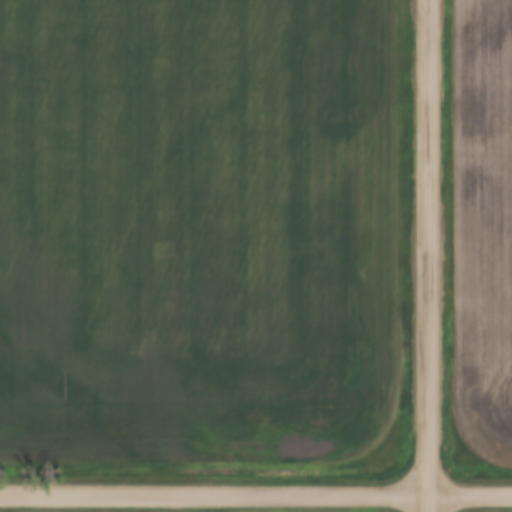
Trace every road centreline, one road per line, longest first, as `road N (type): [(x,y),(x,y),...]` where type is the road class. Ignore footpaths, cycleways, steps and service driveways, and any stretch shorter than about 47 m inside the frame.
road 1 (tertiary): [(428,511),(428,0)]
road 2 (tertiary): [(428,491),(0,491)]
